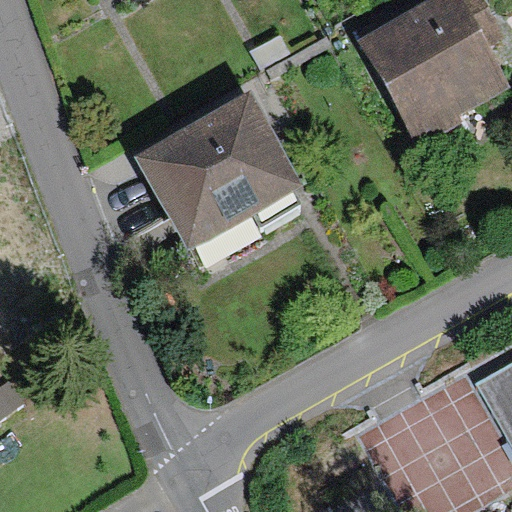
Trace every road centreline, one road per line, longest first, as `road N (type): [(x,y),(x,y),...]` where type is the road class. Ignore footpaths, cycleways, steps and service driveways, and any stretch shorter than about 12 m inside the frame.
road 1 (residential): [(6,0),(147,395),(184,472)]
road 2 (residential): [(511,272),(293,394),(184,472)]
